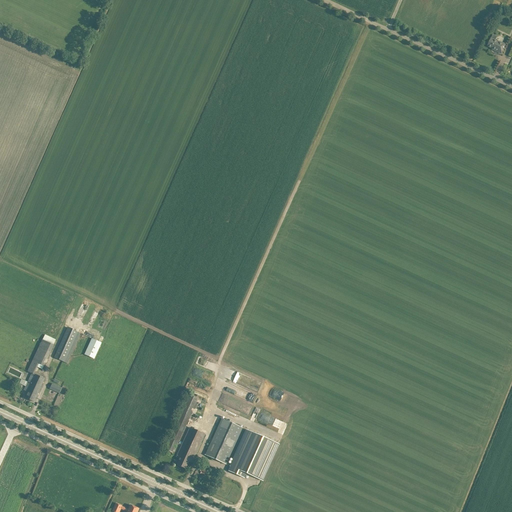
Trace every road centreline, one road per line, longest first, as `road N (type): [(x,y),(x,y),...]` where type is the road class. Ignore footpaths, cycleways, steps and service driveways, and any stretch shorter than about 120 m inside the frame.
road 1 (track): [(374,23),(217,366),(209,407)]
road 2 (unclassified): [(241,511),(0,401)]
road 3 (primary): [(218,511),(0,411)]
road 4 (unclassified): [(195,511),(0,421)]
road 5 (track): [(322,0),(511,86)]
